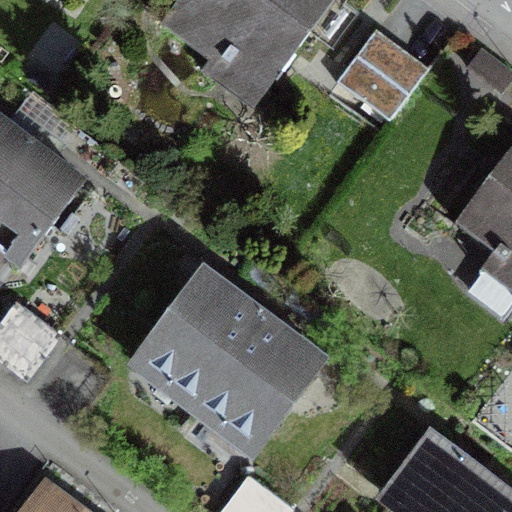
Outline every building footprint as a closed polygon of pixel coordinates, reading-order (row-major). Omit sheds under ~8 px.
[(71,0),(83,9),(90,0),(71,0)] [(334,4),(329,0),(178,0),(162,22),(207,57),(196,71),(250,112),(334,4)] [(423,65),(377,30),(336,85),(382,119),(423,65)] [(87,187),(0,124),(0,266),(20,280),(87,187)] [(511,275),(511,166),(460,239),(495,264),(508,273),(511,275)] [(330,367),(200,273),(129,378),(254,468),(330,367)] [(16,306),(0,326),(0,361),(22,378),(55,335),(16,306)] [(511,511),(511,498),(430,442),(379,511),(380,511),(511,511)] [(73,511),(42,493),(28,511),(73,511)]
